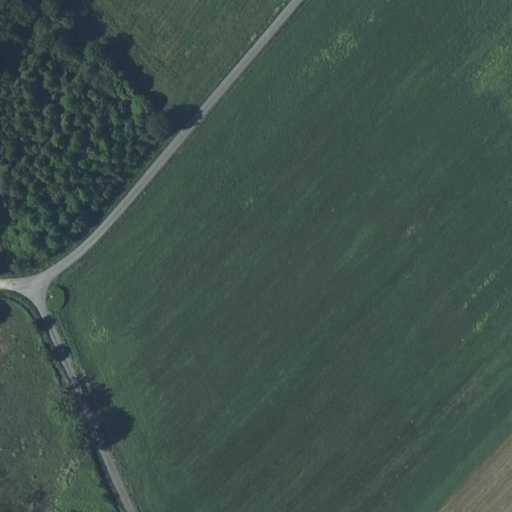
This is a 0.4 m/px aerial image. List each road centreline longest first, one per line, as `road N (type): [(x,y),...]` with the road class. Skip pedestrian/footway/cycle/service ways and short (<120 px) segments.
road 1 (unclassified): [(38,284),(93,237),(298,0)]
road 2 (unclassified): [(131,511),(38,284)]
